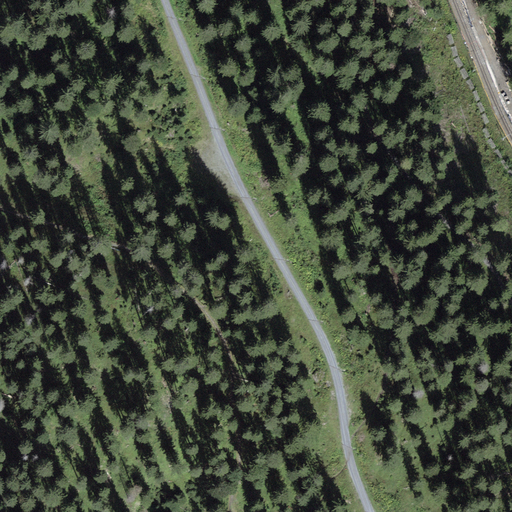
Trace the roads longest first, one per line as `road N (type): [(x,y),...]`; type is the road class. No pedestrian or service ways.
road 1 (track): [(170,0),(240,183),(313,318),(371,511)]
road 2 (primary): [(80,511),(0,383)]
